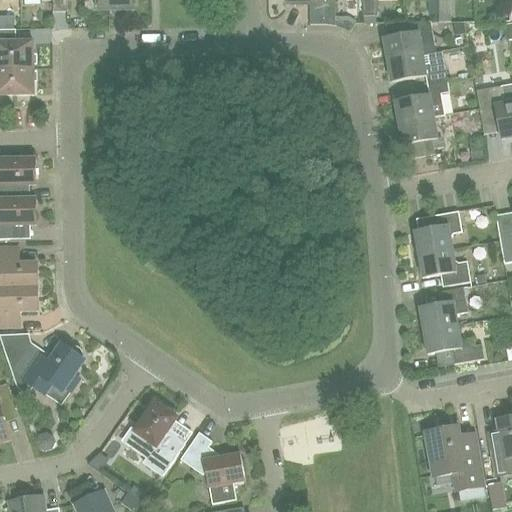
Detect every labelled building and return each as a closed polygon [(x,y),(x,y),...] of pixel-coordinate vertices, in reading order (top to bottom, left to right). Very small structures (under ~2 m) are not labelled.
[(67,13),(67,0),(52,0),(53,1),(53,13),(67,13)] [(134,0),(97,0),(97,3),(85,3),(85,12),(135,11),(134,0)] [(310,4),(310,16),(310,26),(323,25),(327,26),(332,26),(336,27),(335,0),(286,0),(287,5),(310,4)] [(375,17),(377,17),(376,0),(363,0),(364,17),(375,17)] [(384,40),(388,62),(436,53),(431,24),(410,24),(412,35),(384,40)] [(0,70),(34,70),(34,43),(12,43),(11,31),(0,31),(0,70)] [(436,53),(388,62),(392,83),(426,77),(428,87),(448,84),(444,64),(425,68),(423,56),(436,54),(436,53)] [(34,70),(0,70),(0,96),(34,96),(34,70)] [(399,125),(445,117),(441,95),(450,94),(448,84),(428,87),(430,97),(395,103),(399,125)] [(511,138),(511,104),(507,105),(504,87),(477,92),(481,117),(497,114),(501,140),(511,138)] [(445,117),(399,125),(403,146),(432,141),(434,150),(444,149),(442,139),(438,140),(434,119),(445,117)] [(0,201),(8,201),(8,187),(36,186),(36,161),(0,161),(0,201)] [(0,241),(9,241),(9,227),(37,226),(36,201),(8,201),(0,201),(0,241)] [(459,213),(437,217),(439,229),(415,234),(416,242),(414,246),(415,253),(418,256),(419,257),(453,251),(451,239),(454,236),(462,234),(459,213)] [(511,234),(499,237),(504,265),(511,263),(511,234)] [(0,289),(38,288),(37,265),(20,265),(20,261),(14,261),(14,249),(0,249),(0,289)] [(453,251),(419,257),(416,261),(418,269),(421,271),(423,280),(447,275),(449,288),(471,284),(468,263),(459,265),(455,262),(453,251)] [(38,288),(0,289),(0,329),(16,329),(15,317),(21,317),(21,313),(38,313),(38,288)] [(468,314),(464,289),(442,293),(444,306),(420,310),(424,333),(458,327),(456,316),(468,314)] [(458,327),(424,333),(428,356),(452,352),(455,366),(485,361),(482,346),(474,347),(473,339),(464,341),(460,338),(458,327)] [(85,362),(82,360),(83,359),(83,357),(83,356),(83,354),(83,353),(82,352),(81,351),(80,350),(79,349),(77,348),(76,348),(74,348),(73,349),(71,350),(70,351),(69,352),(62,347),(52,361),(46,360),(29,348),(17,366),(28,374),(24,380),(45,395),(52,385),(63,393),(66,390),(71,393),(80,380),(75,376),(85,362)] [(0,443),(10,441),(2,415),(16,411),(7,385),(0,387),(0,443)] [(123,443),(155,464),(167,472),(182,450),(169,440),(167,433),(177,419),(155,403),(135,432),(132,430),(123,443)] [(511,418),(498,421),(500,431),(488,433),(496,478),(511,475),(511,418)] [(457,474),(462,502),(486,498),(474,433),(459,436),(458,428),(426,434),(434,479),(457,474)] [(213,443),(200,434),(184,457),(196,466),(194,470),(203,476),(207,476),(212,506),(237,502),(234,485),(246,483),(241,455),(215,460),(213,452),(209,449),(213,443)] [(52,459),(68,454),(63,441),(47,446),(52,459)] [(511,511),(511,485),(511,483),(497,486),(501,511),(511,511)] [(113,511),(105,492),(75,506),(77,511),(113,511)] [(128,494),(121,504),(132,511),(145,511),(148,508),(128,494)] [(44,511),(42,497),(10,503),(11,511),(44,511)]
